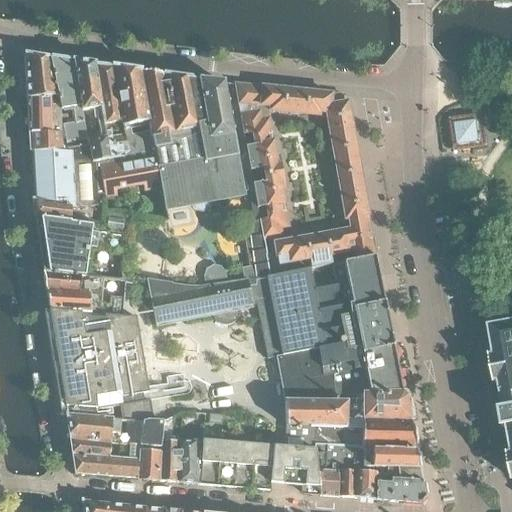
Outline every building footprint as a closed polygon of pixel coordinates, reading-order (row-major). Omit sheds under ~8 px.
[(59,103),(52,61),(25,56),(27,101),(59,103)] [(82,113),(72,64),(52,61),(59,103),(60,112),(72,108),(75,123),(60,126),(61,133),(61,150),(88,146),(87,141),(82,113)] [(106,135),(93,67),(72,64),(82,113),(92,111),(94,119),(98,118),(101,138),(107,137),(107,134),(106,135)] [(123,127),(112,70),(93,67),(106,135),(107,134),(107,137),(111,156),(128,152),(123,127)] [(138,73),(112,70),(123,127),(130,126),(148,122),(138,73)] [(230,125),(223,84),(198,82),(138,73),(148,122),(150,131),(152,140),(230,125)] [(331,265),(374,257),(366,217),(368,216),(357,159),(347,104),(346,104),(344,97),(234,85),(239,113),(244,137),(253,136),(255,146),(246,148),(251,174),(260,173),(262,184),(253,185),(256,204),(258,211),(267,210),(269,220),(260,222),(263,240),(264,240),(283,238),(282,230),(289,228),(286,211),(284,212),(282,206),(285,205),(283,189),(284,189),(278,155),(277,155),(273,140),(270,141),(269,134),(273,133),(269,118),(261,119),(260,110),(253,111),(254,107),(257,107),(268,109),(267,113),(320,119),(320,115),(324,116),(332,164),(343,222),(347,221),(348,229),(283,240),(272,242),(275,259),(277,259),(278,266),(309,261),(310,269),(331,265)] [(60,126),(60,112),(59,103),(27,101),(28,117),(29,134),(61,133),(60,126)] [(479,121),(453,123),(455,148),(459,148),(481,144),(480,132),(479,121)] [(244,198),(240,173),(234,136),(232,137),(230,125),(152,140),(150,131),(132,135),(130,126),(123,127),(128,152),(111,156),(95,160),(103,200),(117,197),(116,192),(143,187),(143,192),(160,188),(165,213),(192,208),(194,212),(201,213),(210,209),(210,204),(244,198)] [(61,133),(29,134),(30,153),(61,153),(61,150),(61,133)] [(101,138),(87,141),(88,146),(91,161),(95,160),(111,156),(107,137),(101,138)] [(61,153),(30,153),(33,202),(62,206),(63,209),(103,215),(103,212),(103,200),(95,160),(91,161),(88,146),(61,150),(61,153)] [(62,206),(33,202),(35,218),(71,224),(71,227),(101,231),(103,215),(63,209),(62,206)] [(267,257),(264,240),(263,240),(260,222),(258,211),(256,204),(251,205),(252,212),(245,218),(255,268),(257,279),(270,276),(266,257),(267,257)] [(71,224),(35,218),(43,274),(86,278),(86,276),(84,276),(86,265),(88,251),(124,256),(130,215),(103,212),(103,215),(101,231),(71,227),(71,224)] [(374,258),(374,257),(331,265),(334,281),(336,280),(343,317),(340,318),(346,351),(361,348),(364,360),(394,354),(393,349),(394,349),(385,302),(383,303),(375,258),(374,258)] [(257,279),(255,268),(244,270),(246,281),(257,279)] [(326,349),(313,283),(310,269),(270,276),(257,279),(246,281),(230,284),(177,294),(150,299),(157,330),(213,317),(213,318),(214,319),(214,320),(215,321),(215,322),(216,322),(217,323),(218,324),(219,325),(220,325),(221,326),(222,326),(223,326),(224,327),(225,327),(226,327),(227,327),(228,327),(229,326),(230,326),(231,325),(232,325),(233,324),(234,324),(235,323),(236,322),(236,321),(237,320),(237,319),(238,318),(238,317),(238,316),(239,315),(239,314),(239,313),(239,312),(256,308),(267,361),(277,359),(318,351),(326,349)] [(84,294),(86,278),(43,274),(45,292),(70,293),(84,294)] [(120,275),(120,280),(119,282),(126,283),(126,284),(132,285),(133,277),(122,276),(120,275)] [(86,276),(86,278),(84,294),(87,295),(89,315),(122,318),(125,298),(111,296),(110,304),(101,303),(104,278),(86,276)] [(336,280),(334,281),(313,283),(326,349),(318,351),(322,376),(331,374),(336,404),(347,404),(347,400),(363,400),(402,393),(394,354),(364,360),(361,348),(346,351),(340,318),(343,317),(336,280)] [(177,294),(176,287),(147,282),(150,299),(177,294)] [(87,295),(84,294),(70,293),(45,292),(48,311),(49,311),(49,312),(89,315),(87,295)] [(146,422),(151,422),(135,320),(130,321),(122,318),(89,315),(49,312),(66,416),(111,420),(127,422),(146,423),(146,422)] [(511,321),(494,325),(494,324),(492,324),(492,326),(491,326),(489,329),(494,356),(492,356),(490,359),(492,370),(495,383),(498,384),(499,384),(504,409),(502,409),(500,411),(503,427),(506,429),(508,429),(511,453),(510,454),(509,457),(510,467),(511,475),(511,321)] [(336,404),(331,374),(322,376),(318,351),(277,359),(282,385),(281,385),(282,387),(283,387),(286,402),(286,403),(336,404)] [(406,397),(406,396),(405,395),(405,394),(404,393),(403,393),(402,393),(363,400),(362,420),(410,422),(411,422),(411,420),(410,420),(406,399),(407,399),(407,397),(406,397)] [(360,451),(362,420),(363,400),(347,400),(347,404),(347,427),(286,427),(284,448),(284,449),(300,450),(314,448),(327,448),(354,449),(353,450),(355,450),(355,451),(360,451)] [(347,427),(347,404),(336,404),(286,403),(286,427),(347,427)] [(221,425),(222,416),(209,415),(208,424),(221,425)] [(111,420),(66,416),(70,440),(120,445),(125,445),(127,422),(111,420)] [(235,417),(222,416),(221,425),(234,426),(235,417)] [(413,436),(410,422),(362,420),(360,451),(416,453),(415,450),(414,451),(412,437),(413,436)] [(158,482),(161,427),(161,422),(151,422),(146,422),(146,423),(127,422),(125,445),(138,447),(137,480),(158,482)] [(161,427),(158,482),(175,484),(177,442),(178,440),(179,440),(180,428),(161,427)] [(120,445),(70,440),(72,455),(108,459),(119,459),(120,445)] [(197,441),(179,440),(178,440),(177,442),(175,484),(178,484),(198,486),(201,445),(196,444),(197,441)] [(202,441),(201,445),(198,486),(215,487),(219,443),(202,441)] [(237,444),(219,443),(215,487),(233,489),(237,444)] [(237,444),(233,489),(251,490),(255,446),(237,444)] [(138,447),(125,445),(120,445),(119,459),(108,459),(72,455),(75,476),(137,480),(138,447)] [(272,447),(255,446),(251,490),(268,492),(269,484),(269,483),(272,447)] [(302,472),(300,450),(284,449),(284,448),(272,447),(269,483),(269,484),(303,487),(302,472)] [(314,448),(300,450),(302,472),(303,487),(304,495),(319,497),(315,456),(326,457),(327,448),(314,448)] [(416,453),(360,451),(355,451),(355,450),(353,450),(354,449),(327,448),(326,457),(325,466),(338,467),(360,468),(376,468),(419,470),(418,467),(417,467),(414,455),(416,454),(416,453)] [(325,466),(326,457),(315,456),(319,497),(337,498),(338,467),(325,466)] [(338,467),(337,498),(356,500),(357,476),(360,476),(360,468),(338,467)] [(376,468),(360,468),(360,476),(357,476),(356,500),(375,501),(375,484),(376,468)] [(376,468),(375,484),(390,486),(390,482),(395,483),(395,482),(421,484),(419,470),(376,468)] [(390,486),(375,484),(375,501),(420,505),(420,504),(423,500),(425,500),(421,484),(395,482),(395,483),(390,482),(390,486)] [(144,511),(145,509),(82,503),(83,511),(144,511)]
